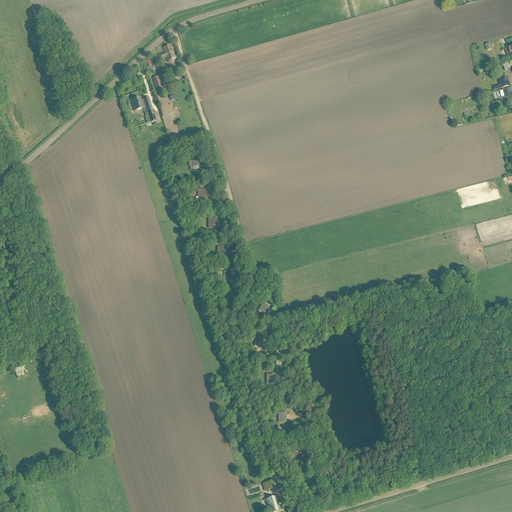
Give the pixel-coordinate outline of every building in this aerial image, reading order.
[(163,54),(158,56),(160,61),(162,61),(161,60),(163,59),(163,60),(165,59),(164,59),(165,58),(165,59),(166,59),(168,62),(168,63),(176,59),(172,47),(170,48),(169,46),(168,47),(162,49),(164,53),(164,54),(163,54)] [(158,77),(152,79),(157,94),(163,92),(162,88),(161,88),(159,83),(160,83),(164,81),(162,75),(157,77),(158,77)] [(500,80),(502,89),(510,87),(508,78),(500,80)] [(140,98),(131,101),(135,112),(146,109),(148,115),(153,113),(148,99),(141,101),(140,98)] [(192,167),(192,172),(198,172),(198,162),(193,162),(189,162),(189,167),(192,167)] [(207,200),(207,190),(202,190),(198,190),(198,194),(199,194),(199,200),(201,200),(207,200)] [(208,229),(210,229),(216,229),(216,226),(219,226),(219,222),(216,222),(216,219),(208,219),(208,229)] [(217,257),(219,257),(225,257),(225,248),(217,247),(217,257)] [(234,276),(226,276),(224,276),(224,285),(226,285),(234,285),(234,279),(237,280),(237,271),(234,271),(234,276)] [(270,307),(265,305),(263,308),(260,313),(265,316),(270,307)] [(262,347),(262,344),(265,344),(265,339),(262,339),(262,337),(257,337),(254,337),(254,341),(255,342),(255,347),(256,347),(262,347)] [(14,370),(18,379),(27,375),(23,366),(14,370)] [(286,414),(278,413),(278,417),(280,417),(280,423),(286,423),(286,414)] [(290,461),(299,461),(299,459),(301,459),(301,452),(299,452),(299,451),(290,451),(290,461)] [(266,484),(268,491),(274,490),(272,482),(266,484)] [(277,497),(265,501),(268,511),(278,511),(281,511),(277,497)]
